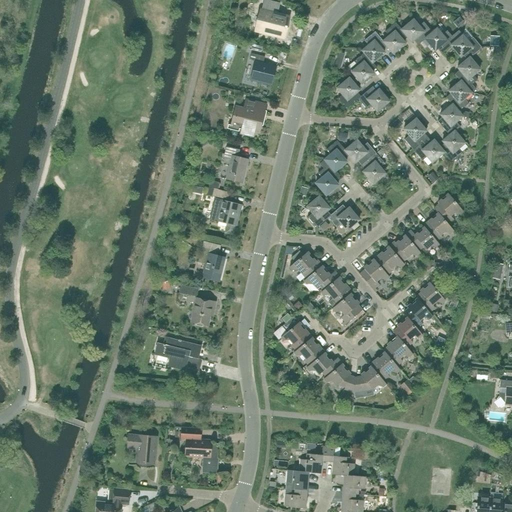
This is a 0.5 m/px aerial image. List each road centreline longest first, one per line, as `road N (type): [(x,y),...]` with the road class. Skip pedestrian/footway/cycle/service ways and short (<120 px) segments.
road 1 (unclassified): [(0,420),(15,411),(24,385),(8,278),(80,0)]
road 2 (unclassified): [(268,238),(244,355),(252,452),(242,503)]
road 3 (unclassified): [(351,0),(319,31),(295,118)]
road 4 (residential): [(384,227),(420,198),(420,187),(379,128)]
road 5 (unclassified): [(295,118),(268,238)]
